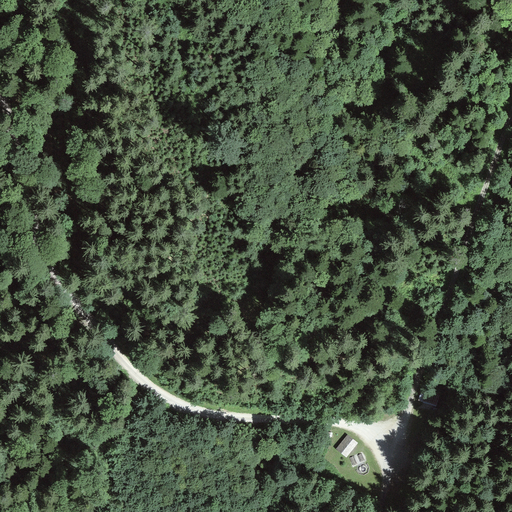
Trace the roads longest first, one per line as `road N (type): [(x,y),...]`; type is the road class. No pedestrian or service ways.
road 1 (track): [(404,421),(306,410),(223,417),(160,395),(127,368),(54,272),(0,97)]
road 2 (track): [(511,115),(380,511)]
road 3 (track): [(77,0),(66,171)]
